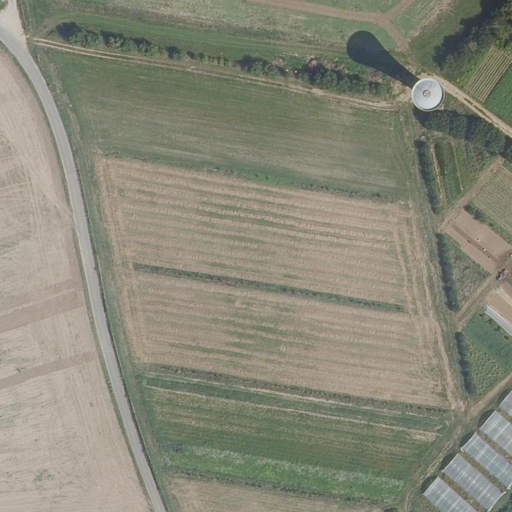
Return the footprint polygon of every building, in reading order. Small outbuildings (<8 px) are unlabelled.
[(491,89),(511,65),(511,30),(473,73),(491,89)] [(511,107),(511,75),(496,93),(511,107)] [(431,86),(426,87),(422,91),(421,95),(422,100),(426,104),(430,105),(435,104),(439,100),(440,96),(439,91),(435,87),(431,86)] [(511,360),(511,350),(473,318),(468,324),(511,360)] [(511,389),(498,406),(511,417),(511,389)] [(479,428),(511,456),(511,425),(495,410),(479,428)] [(460,451),(507,491),(511,485),(511,464),(476,433),(460,451)] [(444,471),(490,511),(505,494),(459,453),(444,471)] [(422,494),(442,511),(478,511),(438,477),(422,494)]
